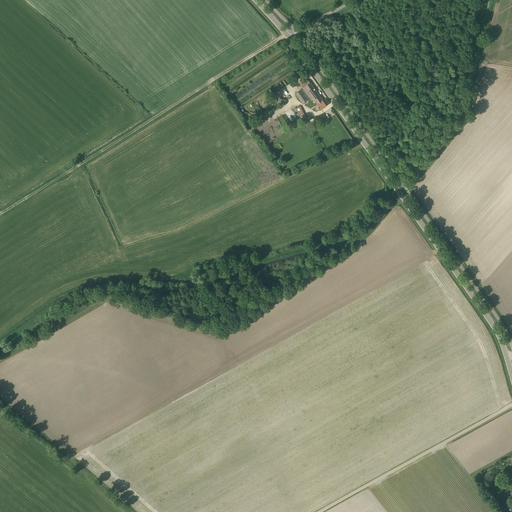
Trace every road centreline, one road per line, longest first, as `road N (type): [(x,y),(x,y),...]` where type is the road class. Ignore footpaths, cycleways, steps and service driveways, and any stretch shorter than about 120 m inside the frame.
road 1 (tertiary): [(511,374),(493,327),(287,33)]
road 2 (track): [(0,213),(287,33)]
road 3 (unclassified): [(319,511),(511,404)]
road 4 (track): [(0,398),(131,511)]
